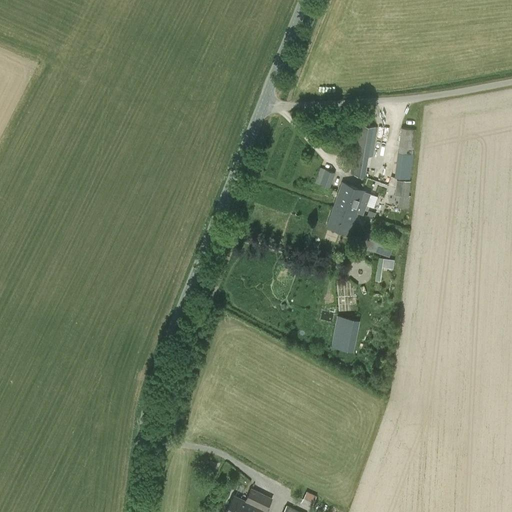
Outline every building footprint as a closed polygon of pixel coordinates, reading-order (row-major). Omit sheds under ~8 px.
[(373,127),(377,128),(377,127),(359,123),(350,174),(368,177),(369,175),(365,175),(373,127)] [(410,178),(415,129),(400,127),(394,177),(410,178)] [(330,188),(335,173),(320,167),(315,183),(330,188)] [(408,195),(410,182),(397,180),(396,195),(399,195),(398,207),(409,208),(410,196),(408,195)] [(370,193),(365,191),(365,190),(342,182),(335,200),(342,202),(365,209),(370,193)] [(342,202),(335,200),(326,226),(350,234),(357,213),(363,215),(365,209),(342,202)] [(361,247),(389,256),(394,242),(366,232),(361,247)] [(389,295),(394,260),(378,258),(373,293),(389,295)] [(353,351),(359,319),(337,315),(331,347),(353,351)] [(251,488),(246,499),(242,498),(244,492),(237,488),(225,511),(265,511),(272,498),(251,488)]
